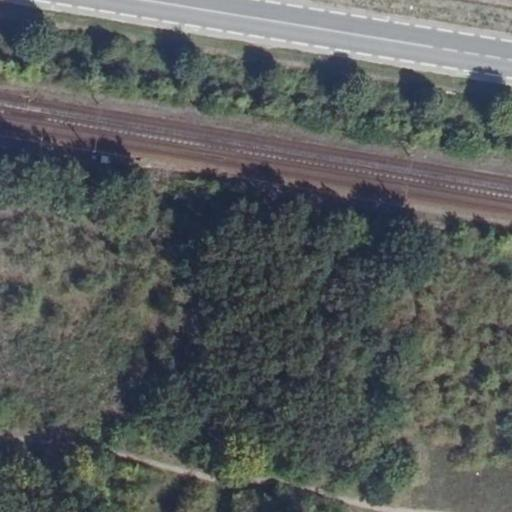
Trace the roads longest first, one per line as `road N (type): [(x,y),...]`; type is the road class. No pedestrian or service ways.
road 1 (track): [(367,511),(0,442)]
road 2 (secondary): [(511,59),(150,0)]
